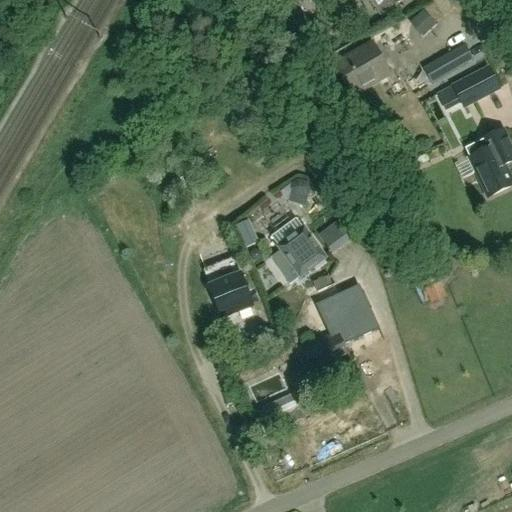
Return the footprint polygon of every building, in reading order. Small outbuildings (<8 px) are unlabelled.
[(362,0),(376,19),(380,16),(403,0),(402,0),(362,0)] [(423,10),(410,23),(423,36),(436,23),(423,10)] [(334,66),(352,98),(390,76),(372,44),(334,66)] [(431,86),(459,70),(450,54),(422,71),(431,86)] [(499,90),(488,69),(453,87),(464,109),(499,90)] [(488,199),(511,187),(511,182),(505,169),(511,165),(511,144),(505,129),(479,142),(480,143),(465,150),(469,160),(488,199)] [(387,200),(379,177),(362,183),(369,206),(387,200)] [(309,194),(311,188),(308,182),(302,180),(299,179),(293,182),(281,192),(288,201),(306,206),(309,194)] [(280,252),(270,259),(289,285),(325,259),(304,229),(296,219),(270,239),(278,248),(280,252)] [(254,262),(258,262),(261,259),(261,255),(258,251),(254,251),(251,254),(251,258),(254,262)] [(447,299),(437,276),(434,277),(432,271),(417,278),(420,284),(421,283),(431,306),(447,299)] [(209,287),(221,319),(252,308),(240,275),(209,287)] [(377,328),(357,285),(314,305),(328,336),(336,333),(344,349),(377,328)] [(328,336),(305,347),(318,374),(349,360),(344,349),(336,333),(328,336)] [(265,390),(298,374),(289,358),(257,373),(265,390)] [(263,424),(268,435),(306,417),(301,406),(263,424)]
